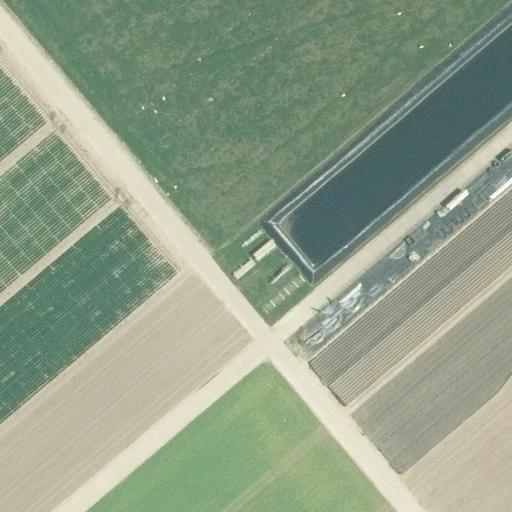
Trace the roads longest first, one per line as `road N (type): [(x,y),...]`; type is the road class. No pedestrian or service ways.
road 1 (track): [(0,26),(407,511)]
road 2 (track): [(66,511),(511,134)]
